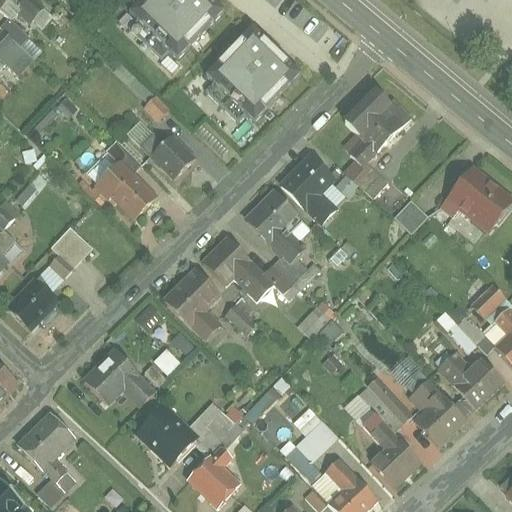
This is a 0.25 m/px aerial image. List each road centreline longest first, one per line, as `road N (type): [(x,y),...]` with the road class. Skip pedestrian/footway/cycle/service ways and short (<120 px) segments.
road 1 (residential): [(384,39),(45,384)]
road 2 (secondary): [(384,39),(511,145)]
road 3 (residential): [(511,418),(411,511)]
